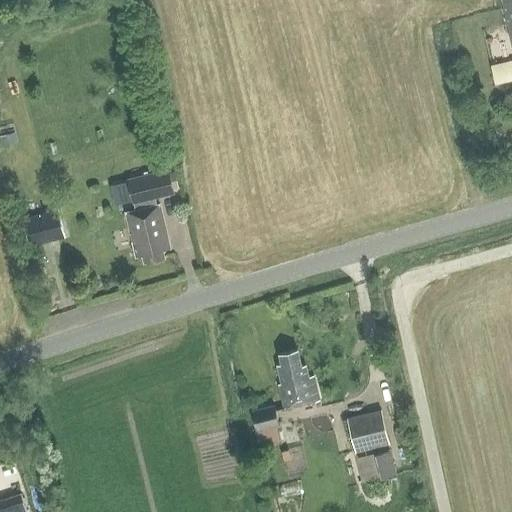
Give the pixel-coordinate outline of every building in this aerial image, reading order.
[(511,0),(502,0),(511,43),(511,0)] [(172,193),(171,190),(166,170),(126,180),(134,211),(124,214),(136,257),(143,255),(145,261),(164,256),(162,249),(169,247),(158,205),(155,206),(153,198),(172,193)] [(58,208),(22,218),(30,246),(66,236),(58,208)] [(313,401),(318,400),(312,378),(309,377),(306,365),(301,366),(298,350),(279,354),(281,364),(278,365),(282,385),(278,386),(284,409),(288,407),(313,401)] [(256,430),(278,424),(274,406),(251,412),(256,430)] [(389,445),(381,410),(347,419),(356,453),(389,445)] [(362,482),(398,473),(392,448),(356,457),(362,482)]
